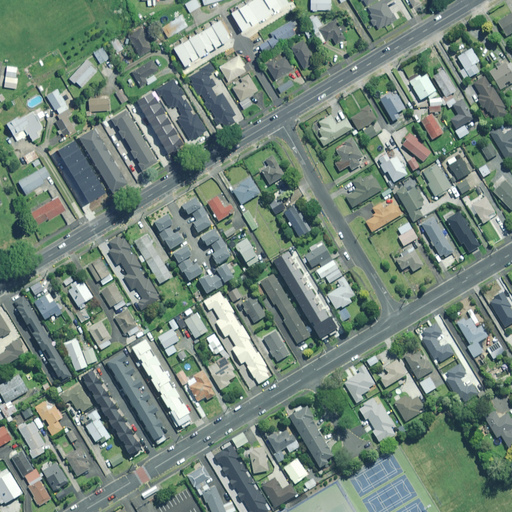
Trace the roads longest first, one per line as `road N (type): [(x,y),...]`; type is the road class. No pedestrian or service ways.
road 1 (secondary): [(278,118),(0,285)]
road 2 (residential): [(81,511),(308,375)]
road 3 (residential): [(399,320),(278,118)]
road 4 (secondary): [(475,0),(278,118)]
road 5 (residential): [(399,320),(511,252)]
